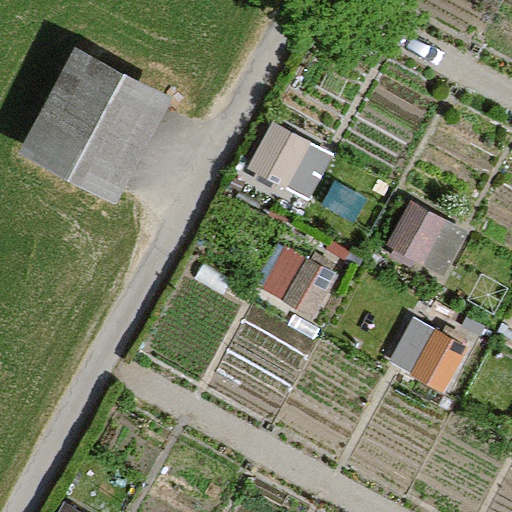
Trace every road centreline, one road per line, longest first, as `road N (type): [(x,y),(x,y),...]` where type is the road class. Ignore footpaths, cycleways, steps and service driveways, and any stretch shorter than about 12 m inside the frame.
road 1 (track): [(182,215),(21,511)]
road 2 (track): [(381,511),(138,379)]
road 3 (unclassified): [(299,0),(182,215)]
road 4 (track): [(348,5),(511,94)]
